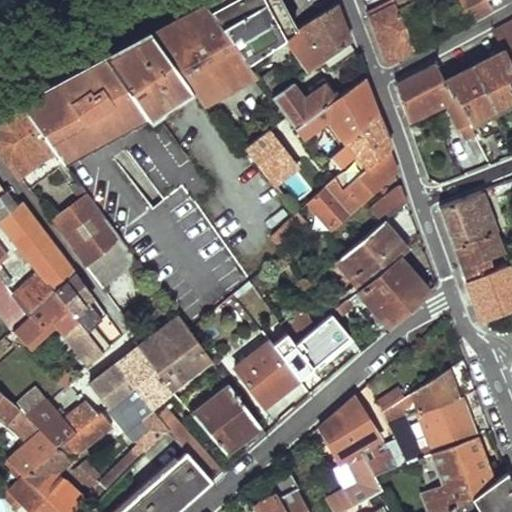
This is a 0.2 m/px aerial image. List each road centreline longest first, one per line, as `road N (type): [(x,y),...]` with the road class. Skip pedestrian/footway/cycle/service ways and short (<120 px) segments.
road 1 (residential): [(193,511),(400,330),(453,299)]
road 2 (residential): [(511,6),(379,76)]
road 3 (residential): [(453,299),(488,349),(511,419)]
road 4 (residential): [(379,76),(420,202)]
